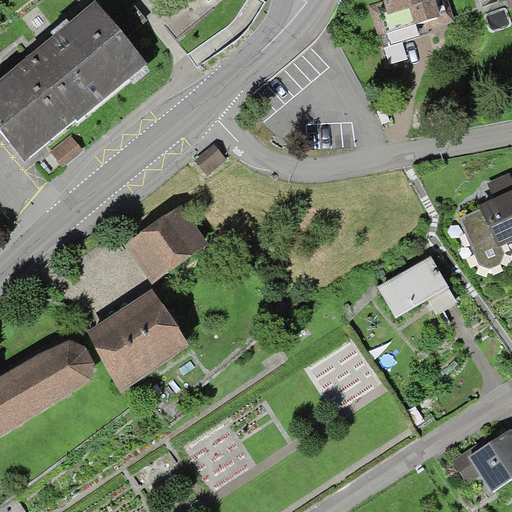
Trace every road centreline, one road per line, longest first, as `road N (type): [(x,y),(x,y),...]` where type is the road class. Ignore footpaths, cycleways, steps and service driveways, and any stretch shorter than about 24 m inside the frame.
road 1 (residential): [(197,105),(234,147),(274,171),(360,167),(511,133)]
road 2 (tertiary): [(197,105),(0,271)]
road 3 (residential): [(322,511),(511,389)]
road 4 (tertiary): [(306,0),(287,29),(197,105)]
